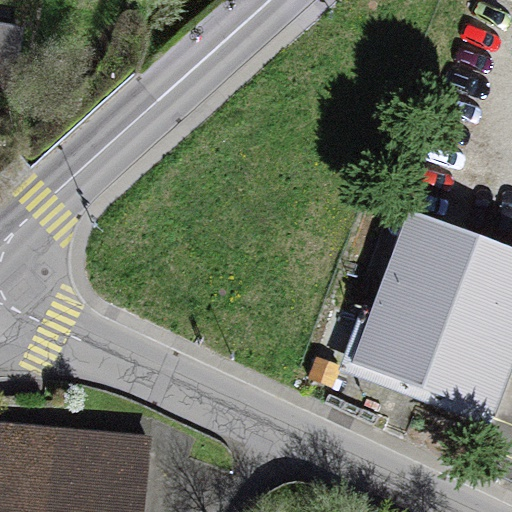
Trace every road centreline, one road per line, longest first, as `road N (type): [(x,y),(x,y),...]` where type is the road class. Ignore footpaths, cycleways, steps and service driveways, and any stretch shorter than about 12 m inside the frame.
road 1 (residential): [(441,511),(56,338),(0,304)]
road 2 (secondary): [(274,0),(0,251)]
